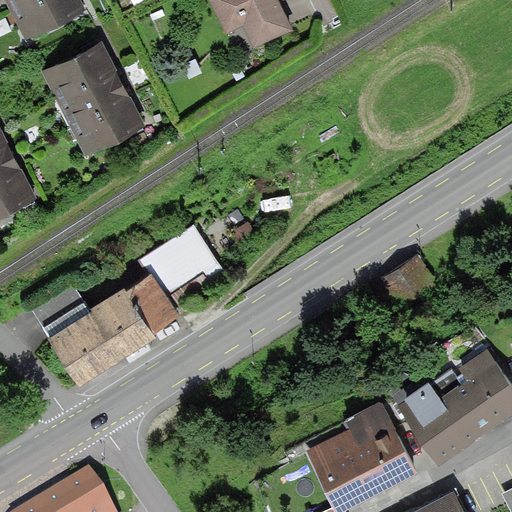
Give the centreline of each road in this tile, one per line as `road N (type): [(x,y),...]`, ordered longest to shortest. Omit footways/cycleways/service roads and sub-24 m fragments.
road 1 (primary): [(96,416),(511,154)]
road 2 (residential): [(0,337),(75,430)]
